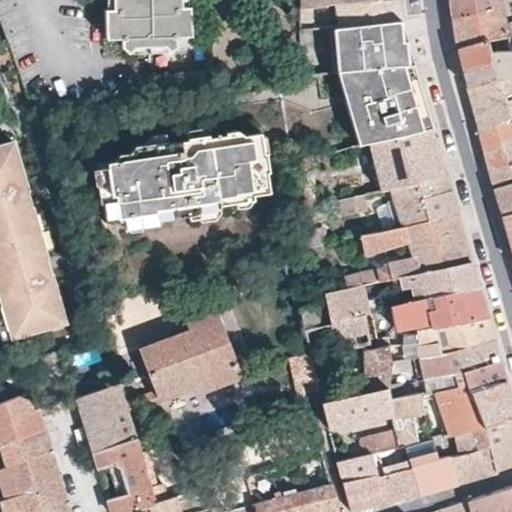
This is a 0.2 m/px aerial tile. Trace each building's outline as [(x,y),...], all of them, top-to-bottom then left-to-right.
[(110,0),(110,13),(104,13),(104,43),(118,44),(118,51),(126,58),(131,50),(147,49),(159,48),(165,56),(166,56),(175,47),(175,40),(190,39),(189,10),(188,10),(181,10),(181,0),(110,0)] [(393,0),(299,0),(300,8),(335,5),(394,0),(393,0)] [(335,5),(336,27),(399,21),(398,14),(394,0),(335,5)] [(447,0),(449,18),(500,4),(499,0),(447,0)] [(507,48),(503,21),(500,4),(449,18),(452,37),(453,48),(507,48)] [(511,16),(503,21),(507,48),(511,46),(511,16)] [(326,28),(329,74),(333,74),(412,67),(408,53),(399,21),(336,27),(326,28)] [(511,46),(507,48),(453,48),(460,73),(464,85),(511,70),(511,46)] [(159,48),(147,49),(149,66),(158,66),(166,56),(165,56),(159,48)] [(131,50),(126,58),(138,67),(149,66),(147,49),(131,50)] [(412,67),(333,74),(356,151),(369,148),(431,133),(422,105),(419,93),(412,67)] [(468,100),(470,108),(501,93),(511,87),(511,70),(464,85),(468,100)] [(511,114),(511,95),(504,100),(501,93),(470,108),(475,126),(477,134),(511,114)] [(511,142),(511,114),(477,134),(481,145),(483,152),(511,142)] [(439,162),(431,133),(369,148),(380,192),(387,190),(443,176),(439,162)] [(271,180),(268,162),(271,161),(268,143),(264,144),(263,140),(241,143),(233,138),(221,139),(221,142),(204,145),(204,142),(196,136),(182,138),(182,149),(164,151),(161,140),(149,142),(143,150),(132,151),(129,158),(118,159),(112,165),(95,168),(95,174),(90,175),(93,192),(96,192),(98,208),(102,209),(104,227),(121,225),(121,233),(127,232),(127,235),(146,231),(146,228),(155,227),(154,220),(169,219),(170,222),(184,220),(185,224),(196,223),(197,226),(211,224),(216,215),(215,211),(253,205),(252,199),(270,196),(267,180),(271,180)] [(0,325),(1,329),(3,334),(4,337),(64,319),(38,232),(47,230),(45,225),(36,226),(10,141),(0,143),(0,325)] [(489,174),(493,188),(511,182),(511,142),(483,152),(484,157),(489,174)] [(312,190),(311,161),(302,163),(302,211),(315,208),(312,190)] [(398,229),(455,215),(450,199),(449,194),(445,181),(443,176),(387,190),(391,203),(391,205),(398,229)] [(511,210),(511,182),(493,188),(498,203),(501,213),(511,210)] [(366,195),(335,203),(334,203),(336,217),(369,210),(366,195)] [(398,229),(391,205),(391,203),(380,205),(377,210),(383,232),(398,229)] [(302,223),(302,251),(327,245),(322,219),(319,207),(315,208),(302,211),(302,223)] [(511,210),(501,213),(510,247),(511,252),(511,210)] [(383,232),(358,238),(363,256),(406,246),(410,261),(386,267),(386,270),(389,281),(393,280),(400,278),(469,262),(463,243),(455,215),(398,229),(383,232)] [(470,266),(469,262),(400,278),(406,305),(477,289),(474,279),(470,266)] [(361,287),(389,281),(386,270),(342,281),(344,291),(361,287)] [(366,307),(361,287),(344,291),(324,295),(330,321),(367,313),(373,312),(373,306),(366,307)] [(416,325),(418,331),(486,318),(482,308),(477,289),(406,305),(399,307),(390,309),(395,330),(416,325)] [(388,298),(390,309),(399,307),(397,296),(388,298)] [(315,309),(296,313),(307,351),(319,392),(330,379),(325,362),(322,351),(374,340),(367,313),(330,321),(319,324),(315,309)] [(367,313),(374,340),(387,338),(383,320),(387,320),(384,310),(373,312),(367,313)] [(238,384),(213,312),(186,321),(191,335),(140,351),(157,401),(208,386),(211,394),(238,384)] [(418,336),(401,335),(402,342),(389,345),(392,361),(417,356),(493,343),(489,332),(486,318),(418,331),(418,336)] [(402,342),(401,335),(387,338),(389,345),(402,342)] [(387,338),(374,340),(375,346),(363,348),(363,361),(364,391),(381,388),(392,361),(389,345),(387,338)] [(496,353),(493,343),(417,356),(428,389),(435,388),(438,401),(473,392),(504,384),(500,369),(496,353)] [(319,392),(307,351),(293,355),(306,397),(319,392)] [(93,452),(133,439),(112,367),(95,372),(100,388),(75,396),(93,452)] [(397,383),(381,388),(384,398),(402,395),(397,383)] [(482,421),(483,427),(511,419),(511,409),(511,406),(504,384),(473,392),(482,421)] [(381,388),(364,391),(321,402),(328,427),(388,413),(384,398),(381,388)] [(402,395),(384,398),(388,413),(392,429),(396,448),(405,445),(414,443),(406,414),(423,411),(418,391),(402,395)] [(447,429),(449,435),(483,427),(482,421),(473,392),(438,401),(447,429)] [(8,464),(50,451),(41,425),(36,408),(30,410),(25,393),(0,402),(0,445),(2,446),(8,464)] [(449,454),(454,476),(456,481),(497,471),(496,468),(511,464),(511,419),(483,427),(449,435),(432,439),(437,457),(449,454)] [(396,448),(392,429),(358,437),(362,455),(396,448)] [(129,511),(154,505),(138,455),(133,439),(93,452),(98,469),(115,465),(119,467),(123,479),(127,492),(107,498),(111,511),(129,511)] [(414,443),(405,445),(417,486),(454,476),(449,454),(437,457),(432,439),(414,443)] [(362,455),(337,460),(351,511),(381,502),(419,492),(417,486),(405,445),(396,448),(362,455)] [(39,509),(65,501),(63,495),(50,451),(8,464),(0,467),(0,476),(6,497),(33,490),(39,509)] [(155,511),(231,511),(230,509),(220,511),(180,511),(175,498),(166,500),(161,485),(157,486),(146,453),(138,455),(154,505),(155,511)] [(331,484),(255,503),(257,511),(339,511),(333,489),(331,484)] [(469,500),(471,511),(511,511),(511,486),(487,494),(469,500)] [(33,490),(6,497),(0,499),(3,511),(40,511),(39,509),(33,490)] [(68,511),(65,501),(39,509),(40,511),(68,511)]
